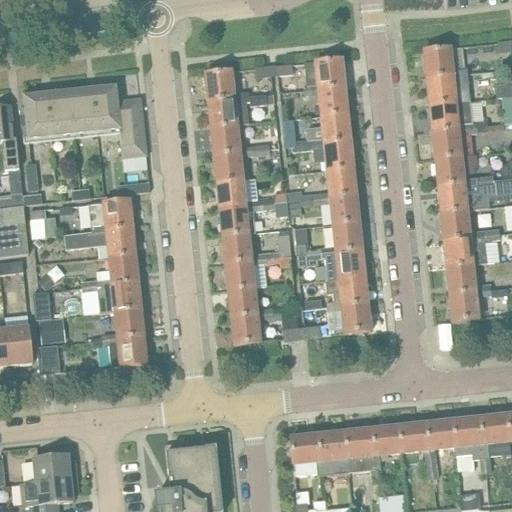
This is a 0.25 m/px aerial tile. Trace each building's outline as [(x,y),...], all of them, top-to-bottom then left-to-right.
[(0,0),(0,8),(4,7),(5,8),(6,8),(6,7),(49,0),(0,0)] [(499,54),(511,53),(511,43),(498,45),(498,46),(499,54)] [(452,78),(452,73),(450,50),(423,53),(426,81),(452,78)] [(318,93),(345,90),(342,62),(304,66),(306,89),(317,87),(318,93)] [(292,76),(291,67),(276,69),(277,78),(292,76)] [(271,79),(270,69),(255,71),(256,80),(271,79)] [(452,78),(426,81),(429,108),(456,105),(454,84),(468,82),(467,72),(452,73),(452,78)] [(233,102),(233,96),(231,73),(204,76),(207,105),(233,102)] [(501,100),(511,98),(511,85),(494,87),(495,101),(501,100)] [(120,134),(117,104),(115,89),(104,90),(104,87),(98,87),(96,96),(92,96),(97,137),(119,134),(120,134)] [(317,87),(306,89),(303,89),(304,99),(318,98),(320,119),(348,116),(345,90),(318,93),(317,87)] [(97,137),(92,96),(88,97),(85,89),(79,89),(80,93),(69,94),(74,139),(97,137)] [(51,101),(47,101),(51,141),(74,139),(69,94),(59,95),(58,92),(52,92),(51,101)] [(51,141),(47,101),(43,101),(40,94),(34,94),(34,97),(23,99),(25,119),(21,120),(23,144),(51,141)] [(248,94),(233,96),(233,102),(207,105),(210,131),(236,128),(234,106),(249,104),(248,94)] [(270,107),(269,98),(252,100),(253,109),(270,107)] [(511,123),(511,98),(501,100),(503,124),(511,123)] [(120,134),(119,134),(122,160),(146,158),(139,102),(117,104),(120,134)] [(470,104),(456,105),(429,108),(431,136),(458,133),(458,128),(472,126),(470,104)] [(10,109),(0,109),(0,143),(2,144),(5,174),(19,172),(16,141),(13,141),(10,109)] [(348,116),(320,119),(322,133),(310,134),(311,143),(322,142),(323,147),(351,144),(348,116)] [(472,126),(473,135),(487,133),(487,128),(487,125),(472,126)] [(473,135),(472,126),(458,128),(458,133),(431,136),(434,162),(461,159),(459,136),(473,135)] [(239,151),(236,128),(210,131),(213,158),(239,156),(239,151)] [(311,143),(308,143),(309,153),(324,151),(326,173),(353,170),(351,144),(323,147),(322,142),(311,143)] [(309,153),(308,143),(294,145),(295,155),(309,153)] [(253,149),(254,158),(269,156),(268,148),(253,149)] [(253,149),(239,151),(239,156),(240,159),(254,158),(253,149)] [(240,159),(239,156),(213,158),(216,185),(242,182),(240,159)] [(461,159),(434,162),(437,189),(464,186),(464,181),(461,159)] [(28,192),(38,191),(35,167),(25,168),(28,192)] [(356,198),(353,170),(326,173),(328,196),(329,201),(356,198)] [(494,188),(493,183),(493,178),(478,180),(479,189),(481,189),(494,188)] [(481,189),(479,189),(478,180),(464,181),(464,186),(437,189),(440,217),(467,214),(466,202),(478,201),(482,196),(481,189)] [(494,188),(481,189),(482,196),(486,200),(511,197),(511,180),(507,181),(493,183),(494,188)] [(242,182),(216,185),(219,213),(245,210),(244,205),(242,182)] [(149,194),(148,185),(125,188),(126,197),(149,194)] [(125,188),(116,189),(117,198),(126,197),(125,188)] [(91,200),(91,191),(82,192),(82,200),(91,200)] [(82,192),(72,193),(73,201),(82,200),(82,192)] [(315,198),(300,199),(299,194),(290,195),(291,205),(300,204),(301,209),(316,207),(315,198)] [(275,196),(276,206),(287,205),(286,195),(275,196)] [(0,211),(23,211),(21,196),(0,198),(0,211)] [(26,207),(43,205),(42,196),(25,198),(26,207)] [(328,196),(315,198),(316,207),(330,206),(332,229),(359,226),(356,198),(329,201),(328,196)] [(259,203),(260,212),(275,211),(274,202),(259,203)] [(129,203),(102,205),(89,207),(92,231),(105,229),(105,234),(132,231),(129,203)] [(259,203),(244,205),(245,210),(219,213),(222,239),(248,237),(246,214),(260,212),(259,203)] [(302,218),(301,209),(300,204),(291,205),(292,219),(302,218)] [(288,218),(287,205),(276,206),(277,219),(288,218)] [(23,211),(0,211),(0,260),(28,257),(23,211)] [(46,221),(45,211),(29,212),(30,222),(46,221)] [(469,236),(467,214),(440,217),(443,243),(470,240),(469,236)] [(359,226),(332,229),(334,250),(335,255),(362,252),(359,226)] [(105,229),(92,231),(90,231),(91,236),(63,239),(65,254),(107,249),(108,261),(135,258),(132,231),(105,234),(105,229)] [(497,233),(483,235),(484,244),(498,242),(497,233)] [(470,240),(443,243),(446,271),(473,268),(487,266),(484,244),(483,235),(469,236),(470,240)] [(251,259),(248,237),(222,239),(224,267),(251,264),(251,259)] [(278,239),(280,256),(265,258),(266,267),(281,265),(280,261),(291,259),(289,237),(278,239)] [(320,252),(305,253),(305,247),(296,248),(297,259),(306,258),(307,263),(321,262),(320,252)] [(335,255),(334,250),(320,252),(321,262),(326,261),(328,283),(365,280),(362,252),(335,255)] [(108,261),(109,272),(97,274),(98,285),(110,284),(111,288),(138,285),(135,258),(108,261)] [(251,264),(224,267),(227,294),(254,291),(252,268),(266,267),(265,258),(251,259),(251,264)] [(306,258),(297,259),(298,268),(307,267),(307,263),(306,258)] [(291,259),(280,261),(281,265),(281,271),(293,270),(291,259)] [(21,264),(0,266),(0,277),(22,275),(21,264)] [(475,290),(473,268),(446,271),(448,298),(475,295),(475,290)] [(46,275),(37,283),(45,293),(55,285),(46,275)] [(332,299),(333,306),(326,306),(327,315),(330,315),(341,314),(340,310),(368,307),(365,280),(328,283),(330,299),(332,299)] [(98,285),(96,285),(97,294),(99,316),(114,315),(141,312),(138,285),(111,288),(110,284),(98,285)] [(97,294),(96,285),(82,287),(82,296),(97,294)] [(475,290),(475,295),(476,300),(490,298),(490,293),(489,289),(475,290)] [(254,291),(227,294),(230,321),(257,319),(256,314),(254,291)] [(507,291),(490,293),(490,298),(490,300),(507,298),(507,291)] [(50,321),(48,295),(32,296),(34,322),(50,321)] [(475,295),(448,298),(451,325),(478,322),(476,300),(475,295)] [(321,303),(305,305),(306,313),(322,311),(321,303)] [(341,314),(330,315),(333,338),(371,334),(368,307),(340,310),(341,314)] [(141,312),(114,315),(116,337),(102,338),(103,348),(108,347),(117,346),(117,342),(144,339),(141,312)] [(256,314),(257,319),(257,323),(272,321),(271,312),(256,314)] [(281,316),(284,343),(299,341),(296,315),(281,316)] [(257,323),(257,319),(230,321),(233,348),(260,345),(257,323)] [(38,322),(41,345),(65,342),(62,320),(38,322)] [(28,329),(5,332),(9,368),(32,366),(28,329)] [(304,331),(305,340),(306,340),(320,339),(319,339),(319,330),(304,331)] [(5,332),(0,332),(0,369),(9,368),(5,332)] [(117,346),(108,347),(111,370),(147,366),(144,339),(117,342),(117,346)] [(38,350),(40,369),(40,377),(61,375),(58,348),(38,350)] [(506,417),(479,420),(482,448),(488,447),(509,445),(506,417)] [(482,448),(479,420),(452,423),(455,451),(456,463),(472,461),(471,449),(477,448),(478,463),(489,461),(488,447),(482,448)] [(452,423),(425,426),(428,454),(429,467),(434,467),(436,480),(437,480),(434,453),(455,451),(452,423)] [(428,454),(425,426),(398,429),(401,456),(428,454)] [(401,456),(398,429),(371,431),(376,474),(381,474),(387,473),(385,458),(401,456)] [(371,431),(344,434),(348,477),(371,475),(376,474),(371,431)] [(344,434),(317,437),(319,464),(314,465),(316,480),(348,477),(344,434)] [(319,464),(317,437),(290,440),(292,467),(314,465),(319,464)] [(221,511),(215,451),(203,452),(202,443),(164,447),(169,496),(158,497),(158,494),(157,494),(158,511),(221,511)] [(35,485),(75,480),(74,464),(69,465),(68,458),(32,461),(35,485)] [(489,461),(478,463),(480,477),(491,475),(489,461)] [(429,467),(424,468),(426,481),(436,480),(434,467),(429,467)] [(376,474),(371,475),(372,489),(382,487),(381,474),(376,474)] [(75,480),(35,485),(23,486),(25,508),(18,509),(17,511),(48,511),(48,507),(56,506),(73,504),(72,497),(77,497),(75,480)] [(460,511),(482,511),(481,497),(460,499),(460,511)] [(383,511),(409,511),(408,499),(382,501),(383,511)] [(323,503),(312,505),(312,511),(323,510),(323,503)]
